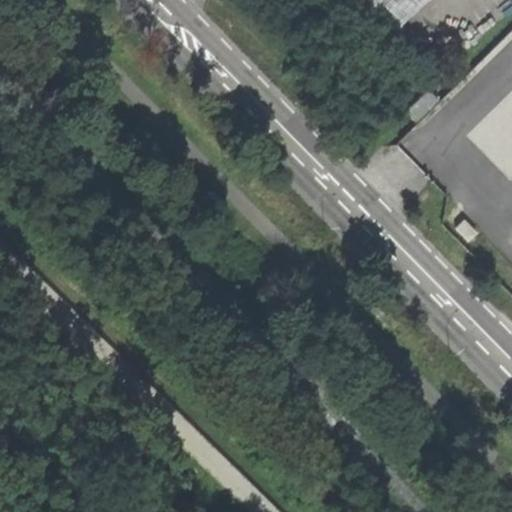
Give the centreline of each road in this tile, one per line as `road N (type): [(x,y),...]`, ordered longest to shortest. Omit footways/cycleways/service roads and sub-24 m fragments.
road 1 (secondary): [(150,0),(366,220)]
road 2 (secondary): [(366,220),(511,368)]
